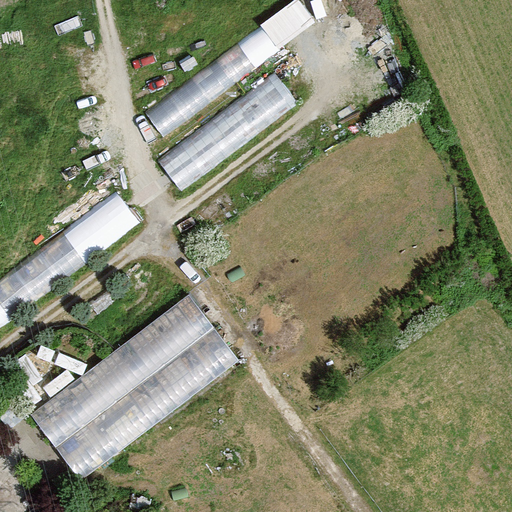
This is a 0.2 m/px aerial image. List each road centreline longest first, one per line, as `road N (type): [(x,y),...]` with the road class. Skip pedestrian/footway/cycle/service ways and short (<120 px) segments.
road 1 (track): [(102,0),(139,159),(174,249),(365,511)]
road 2 (track): [(0,352),(165,227)]
